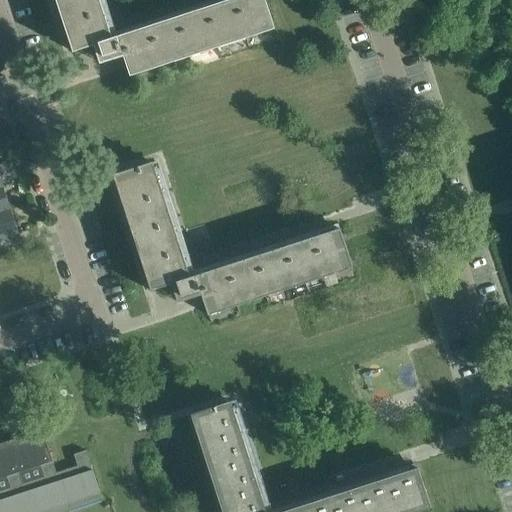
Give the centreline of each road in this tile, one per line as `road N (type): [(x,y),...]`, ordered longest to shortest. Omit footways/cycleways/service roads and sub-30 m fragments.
road 1 (residential): [(511,447),(371,0)]
road 2 (residential): [(0,339),(74,316),(87,289),(0,13)]
